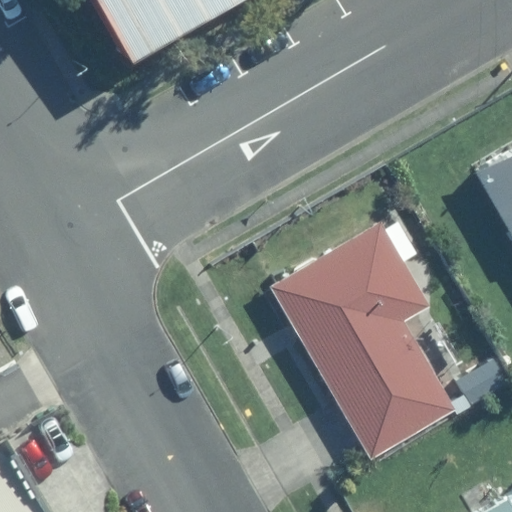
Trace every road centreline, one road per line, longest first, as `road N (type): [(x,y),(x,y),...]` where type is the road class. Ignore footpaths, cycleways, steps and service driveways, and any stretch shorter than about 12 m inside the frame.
road 1 (residential): [(60,235),(469,0)]
road 2 (residential): [(60,235),(212,511)]
road 3 (residential): [(0,124),(60,235)]
